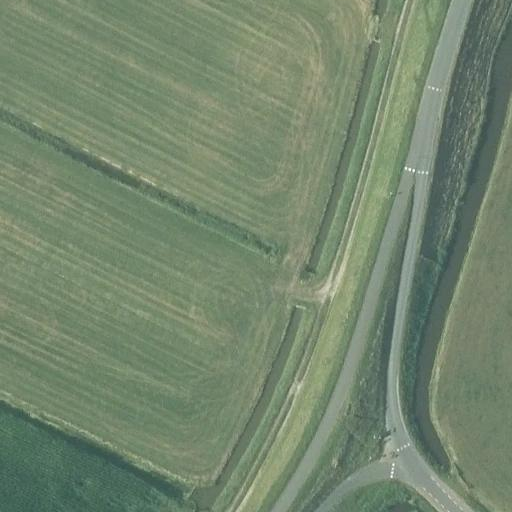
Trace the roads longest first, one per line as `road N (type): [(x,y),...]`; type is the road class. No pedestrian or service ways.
road 1 (track): [(224,511),(283,414),(405,0)]
road 2 (unclassified): [(275,511),(345,376),(432,96)]
road 3 (tertiary): [(408,471),(395,440),(389,377),(432,96)]
